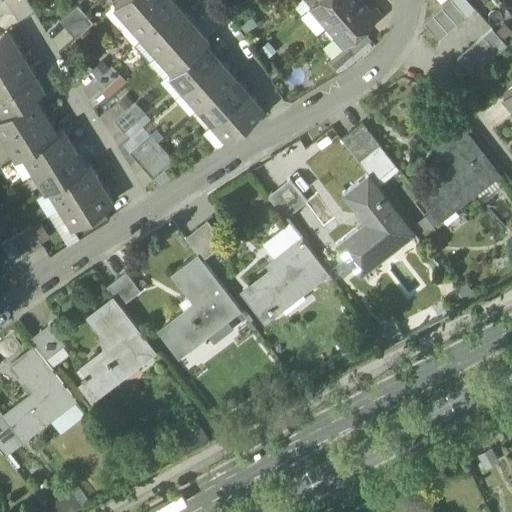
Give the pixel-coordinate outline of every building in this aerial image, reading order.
[(120,0),(114,5),(129,22),(153,0),(120,0)] [(172,0),(153,0),(129,22),(144,38),(179,7),(172,0)] [(318,0),(310,8),(327,28),(358,0),(318,0)] [(359,0),(358,0),(327,28),(344,48),(345,47),(363,32),(381,15),(376,9),(367,9),(359,0)] [(474,10),(465,0),(451,0),(451,1),(465,17),(474,10)] [(465,17),(451,1),(442,9),(457,25),(465,17)] [(78,5),(60,21),(67,30),(85,14),(78,5)] [(179,7),(144,38),(158,55),(193,24),(179,7)] [(457,25),(442,9),(433,17),(448,33),(457,25)] [(85,14),(67,30),(75,39),(93,23),(85,14)] [(448,33),(433,17),(424,25),(439,41),(448,33)] [(193,24),(158,55),(172,71),(173,71),(205,43),(205,44),(208,41),(193,24)] [(507,46),(492,30),(483,37),(498,54),(507,46)] [(363,32),(345,47),(353,56),(371,40),(363,32)] [(9,33),(0,38),(0,64),(21,52),(9,33)] [(498,54),(483,37),(474,45),(489,62),(498,54)] [(205,43),(173,71),(172,71),(169,74),(184,91),(220,60),(205,44),(205,43)] [(489,62),(474,45),(465,53),(480,70),(489,62)] [(21,52),(0,64),(0,90),(32,71),(21,52)] [(480,70),(465,53),(456,61),(471,78),(480,70)] [(220,60),(184,91),(199,107),(234,76),(220,60)] [(112,66),(93,82),(101,92),(120,75),(112,66)] [(32,71),(0,90),(0,108),(3,113),(4,114),(33,96),(34,96),(44,90),(32,71)] [(234,76),(199,107),(213,124),(249,93),(234,76)] [(511,86),(503,95),(511,105),(511,118),(511,86)] [(249,93),(213,124),(228,141),(263,110),(249,93)] [(33,96),(4,114),(3,113),(0,115),(0,131),(5,139),(45,114),(34,96),(33,96)] [(136,103),(115,121),(124,132),(145,113),(136,103)] [(45,114),(5,139),(17,158),(24,154),(23,153),(56,133),(56,132),(45,114)] [(498,174),(457,120),(431,140),(451,165),(416,192),(438,221),(498,174)] [(362,123),(341,139),(369,175),(369,174),(375,182),(395,166),(362,123)] [(56,133),(23,153),(24,154),(35,172),(75,148),(63,128),(56,132),(56,133)] [(150,134),(129,152),(137,161),(158,143),(150,134)] [(158,143),(137,161),(145,170),(166,152),(158,143)] [(75,148),(35,172),(47,191),(50,189),(86,166),(75,148)] [(166,152),(145,170),(153,179),(174,161),(166,152)] [(86,166),(50,189),(61,207),(101,183),(89,164),(86,166)] [(410,229),(369,175),(345,194),(367,223),(338,245),(357,269),(410,229)] [(306,202),(289,180),(269,195),(286,217),(306,202)] [(101,183),(61,207),(73,227),(104,208),(113,202),(101,183)] [(104,208),(73,227),(79,237),(110,218),(104,208)] [(225,242),(207,220),(185,237),(198,254),(202,259),(225,242)] [(42,245),(31,227),(21,232),(33,251),(42,245)] [(21,232),(21,233),(11,238),(23,257),(33,251),(21,232)] [(11,238),(2,244),(13,263),(23,257),(11,238)] [(302,238),(273,260),(276,265),(251,284),(268,307),(267,307),(270,310),(325,269),(302,238)] [(202,259),(198,254),(173,274),(195,302),(166,324),(186,350),(240,308),(202,259)] [(126,272),(107,286),(114,296),(121,305),(140,291),(126,272)] [(121,305),(114,296),(88,315),(102,333),(107,328),(116,339),(82,366),(101,391),(155,350),(121,305)] [(50,323),(30,338),(46,358),(65,344),(50,323)] [(23,440),(75,400),(33,347),(12,363),(34,392),(3,415),(23,440)] [(0,449),(4,455),(23,440),(3,415),(0,410),(0,449)]
